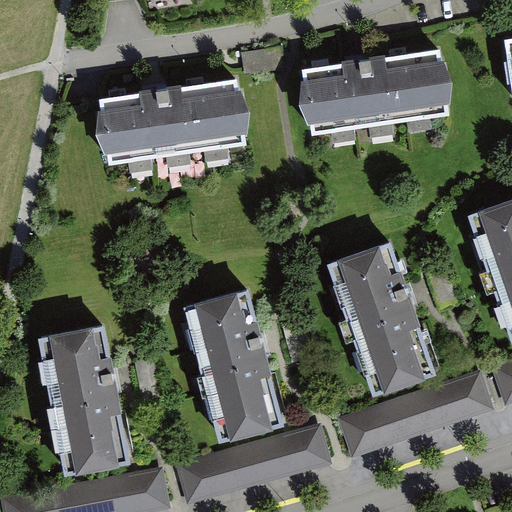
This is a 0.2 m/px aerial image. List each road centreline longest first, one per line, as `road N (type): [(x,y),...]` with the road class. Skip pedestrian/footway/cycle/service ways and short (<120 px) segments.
road 1 (residential): [(55,64),(272,29),(381,0)]
road 2 (track): [(0,344),(55,64)]
road 3 (residential): [(511,457),(349,511)]
